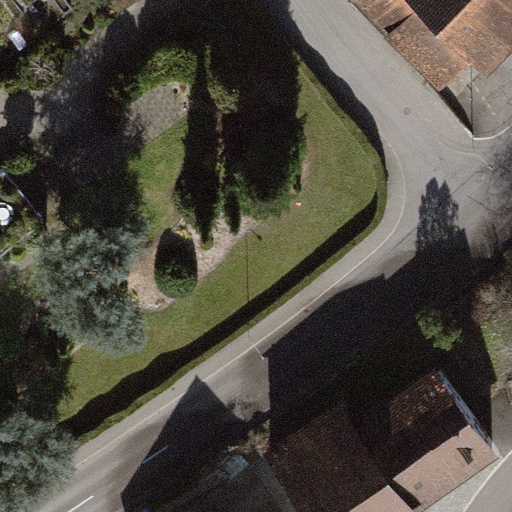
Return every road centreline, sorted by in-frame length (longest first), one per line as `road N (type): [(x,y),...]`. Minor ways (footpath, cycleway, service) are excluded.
road 1 (tertiary): [(75,511),(481,218)]
road 2 (residential): [(307,0),(481,218)]
